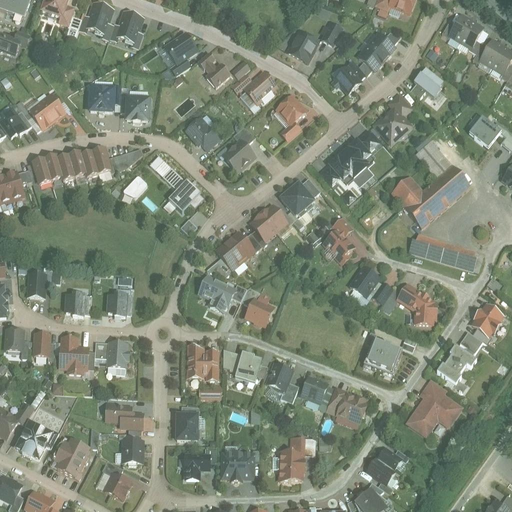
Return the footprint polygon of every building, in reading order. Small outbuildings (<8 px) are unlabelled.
[(32,0),(3,0),(0,8),(0,12),(24,22),(32,0)] [(69,1),(67,0),(47,0),(43,14),(62,20),(63,20),(67,9),(69,1)] [(393,0),(379,0),(376,9),(389,14),(391,9),(390,9),(393,0)] [(393,0),(390,9),(391,9),(410,17),(417,0),(416,0),(393,0)] [(112,13),(94,8),(90,21),(87,31),(104,36),(107,27),(112,13)] [(67,9),(63,20),(62,20),(60,26),(68,28),(74,11),(67,9)] [(143,22),(125,16),(117,40),(135,46),(138,36),(143,22)] [(84,19),(79,34),(86,36),(87,31),(90,21),(84,19)] [(454,30),(449,38),(452,40),(460,45),(459,46),(460,46),(472,25),(461,19),(454,30)] [(472,25),(460,46),(460,47),(461,45),(470,51),(472,52),(477,44),(484,32),(472,25)] [(103,41),(109,43),(109,42),(113,29),(107,27),(104,36),(103,41)] [(454,30),(448,27),(442,37),(450,42),(452,40),(449,38),(454,30)] [(109,42),(115,44),(120,30),(114,28),(113,29),(109,42)] [(342,34),(332,28),(323,43),(318,45),(318,46),(324,44),(334,49),(342,34)] [(30,40),(19,35),(16,43),(21,45),(20,47),(26,49),(30,40)] [(16,43),(0,36),(0,53),(1,54),(3,54),(15,58),(20,47),(21,45),(16,43)] [(133,50),(139,52),(144,38),(138,36),(135,46),(133,50)] [(301,36),(294,48),(292,47),(288,55),(308,66),(313,59),(311,58),(318,46),(318,45),(301,36)] [(402,40),(391,36),(385,42),(394,50),(402,40)] [(186,37),(166,50),(177,67),(178,67),(186,62),(197,54),(186,37)] [(385,42),(380,37),(369,49),(386,63),(389,60),(388,59),(395,51),(394,50),(385,42)] [(504,51),(492,43),(486,53),(487,54),(481,64),(492,70),(490,74),(504,51)] [(483,47),(477,44),(472,52),(470,51),(468,53),(476,58),(481,50),(483,47)] [(386,63),(369,49),(359,61),(364,65),(373,73),(375,75),(382,66),(383,67),(386,63)] [(143,65),(157,56),(153,50),(139,58),(143,65)] [(476,58),(473,63),(479,67),(481,64),(487,54),(486,53),(481,50),(476,58)] [(511,55),(504,51),(490,74),(492,71),(503,77),(509,67),(510,68),(510,67),(511,64),(511,55)] [(438,57),(431,52),(426,58),(433,63),(438,57)] [(210,56),(199,66),(204,73),(212,66),(216,63),(210,56)] [(177,67),(171,71),(177,79),(191,70),(186,62),(178,67),(177,67)] [(244,65),(233,74),(239,82),(250,72),(244,65)] [(359,71),(355,65),(349,70),(360,84),(366,79),(359,71)] [(373,73),(364,65),(359,71),(366,79),(367,80),(373,73)] [(222,67),(217,71),(212,66),(206,72),(210,77),(206,80),(216,91),(231,78),(222,67)] [(509,67),(503,77),(501,80),(507,84),(511,76),(511,68),(510,67),(510,68),(509,67)] [(360,84),(349,70),(336,81),(349,97),(362,86),(360,84)] [(438,80),(429,72),(428,74),(426,73),(422,78),(421,78),(415,86),(426,95),(435,102),(441,94),(439,92),(444,87),(437,81),(438,80)] [(461,76),(455,75),(453,82),(459,84),(461,76)] [(264,77),(253,87),(251,84),(244,90),(246,93),(247,94),(257,105),(258,106),(272,94),(276,90),(264,77)] [(246,78),(233,90),(238,96),(244,90),(251,84),(252,84),(246,78)] [(6,81),(1,84),(6,91),(11,88),(6,81)] [(426,95),(417,87),(410,95),(418,104),(426,95)] [(122,90),(114,90),(114,93),(114,108),(121,108),(122,98),(122,90)] [(114,93),(92,92),(91,114),(113,115),(114,108),(114,93)] [(65,105),(57,94),(52,98),(60,108),(65,105)] [(257,105),(247,94),(240,100),(250,111),(257,105)] [(272,94),(262,103),(265,106),(274,97),(272,94)] [(60,108),(52,98),(41,106),(54,124),(65,116),(60,108)] [(129,99),(122,98),(121,108),(121,116),(128,117),(128,102),(129,102),(129,99)] [(411,112),(400,99),(391,107),(395,112),(402,120),(403,119),(411,112)] [(293,100),(287,105),(285,105),(282,107),(282,109),(280,111),(285,116),(283,118),(291,127),(292,128),(295,125),(306,115),(293,100)] [(23,105),(18,109),(19,110),(25,118),(30,114),(41,106),(37,101),(26,110),(23,105)] [(129,102),(128,102),(128,117),(127,123),(148,124),(149,103),(129,102)] [(65,105),(60,108),(65,116),(70,112),(65,105)] [(54,124),(41,106),(30,114),(34,120),(43,132),(54,124)] [(25,118),(19,110),(14,115),(27,133),(33,129),(29,124),(25,118)] [(395,112),(375,129),(391,147),(399,140),(402,139),(405,136),(406,134),(407,133),(404,129),(408,125),(403,119),(402,120),(395,112)] [(34,120),(30,114),(25,118),(29,124),(34,120)] [(27,133),(14,115),(5,121),(7,124),(2,127),(2,128),(8,137),(12,141),(18,136),(21,139),(28,134),(27,133)] [(43,132),(34,120),(29,124),(33,129),(38,135),(43,132)] [(482,121),(469,137),(488,153),(500,138),(501,136),(494,130),(482,121)] [(214,136),(201,122),(187,134),(195,144),(196,143),(200,148),(199,148),(200,149),(202,147),(214,136)] [(2,127),(0,124),(0,136),(3,140),(8,137),(2,128),(2,127)] [(291,127),(281,136),(288,144),(301,132),(295,125),(292,128),(291,127)] [(511,137),(497,126),(494,130),(501,136),(500,138),(506,141),(501,147),(511,156),(511,137)] [(256,140),(244,130),(234,139),(240,146),(241,144),(246,150),(256,140)] [(379,146),(369,134),(360,142),(362,145),(369,152),(370,154),(379,146)] [(214,136),(202,147),(208,154),(220,143),(214,136)] [(246,150),(241,144),(240,146),(230,154),(231,155),(226,160),(238,175),(255,160),(246,150)] [(351,151),(339,162),(338,161),(330,168),(333,171),(331,173),(337,180),(339,178),(344,183),(350,177),(353,181),(367,168),(364,165),(371,159),(366,154),(369,152),(362,145),(360,147),(357,144),(350,151),(351,151)] [(453,169),(432,145),(417,158),(437,182),(453,169)] [(141,152),(130,155),(134,166),(143,158),(141,152)] [(105,153),(93,157),(99,177),(110,174),(111,174),(107,162),(105,153)] [(130,155),(125,157),(129,170),(134,166),(130,155)] [(82,160),(81,157),(69,160),(75,181),(86,178),(87,178),(82,160)] [(93,157),(82,160),(87,178),(86,178),(87,181),(99,177),(93,157)] [(125,157),(119,159),(123,173),(127,172),(129,170),(125,157)] [(119,159),(107,162),(111,174),(110,174),(111,177),(123,173),(119,159)] [(159,159),(150,168),(156,173),(165,164),(159,159)] [(57,160),(45,164),(52,185),(63,181),(58,164),(57,160)] [(58,164),(63,181),(64,185),(75,181),(69,160),(58,164)] [(45,164),(33,168),(37,179),(40,188),(52,185),(45,164)] [(165,164),(156,173),(162,179),(171,170),(165,164)] [(437,182),(423,194),(411,180),(392,196),(422,231),(471,190),(453,169),(437,182)] [(331,173),(329,170),(323,176),(332,187),(338,181),(337,180),(331,173)] [(186,184),(172,171),(163,180),(177,194),(169,203),(183,216),(191,207),(196,211),(205,202),(200,198),(201,196),(188,183),(186,184)] [(29,173),(17,177),(21,188),(32,185),(31,180),(29,173)] [(17,176),(11,177),(0,179),(0,205),(1,208),(1,207),(5,205),(6,206),(20,202),(19,201),(24,200),(21,188),(17,177),(17,176)] [(37,179),(31,180),(32,185),(36,196),(42,194),(40,188),(37,179)] [(148,189),(138,179),(124,195),(124,196),(135,202),(148,189)] [(321,196),(309,182),(301,189),(312,203),(321,196)] [(299,187),(281,202),(296,220),(298,218),(301,221),(314,210),(312,207),(314,205),(312,203),(301,189),(299,187)] [(163,209),(170,217),(176,211),(170,204),(163,209)] [(278,215),(273,210),(265,216),(264,215),(261,218),(276,235),(287,227),(278,215)] [(199,212),(191,222),(199,229),(207,219),(199,212)] [(293,225),(282,212),(278,215),(287,227),(289,229),(294,226),(293,225)] [(276,235),(261,218),(258,220),(259,221),(252,228),(256,233),(264,242),(266,244),(276,235)] [(304,229),(298,221),(293,225),(294,226),(300,233),(304,229)] [(344,221),(332,231),(337,236),(326,246),(325,249),(328,251),(331,251),(336,257),(336,260),(342,267),(349,261),(347,258),(354,251),(346,242),(346,239),(354,232),(344,221)] [(198,230),(189,222),(181,231),(190,239),(198,230)] [(264,242),(256,233),(251,237),(259,246),(264,242)] [(307,239),(313,246),(319,241),(313,234),(307,239)] [(245,242),(239,236),(228,246),(244,264),(255,255),(255,254),(245,242)] [(473,253),(417,236),(411,254),(468,271),(473,253)] [(251,237),(245,242),(255,254),(255,255),(256,256),(263,250),(259,246),(251,237)] [(264,242),(259,246),(263,250),(263,251),(268,247),(266,244),(264,242)] [(228,246),(216,255),(221,261),(218,264),(229,279),(234,274),(233,273),(244,264),(228,246)] [(218,264),(207,273),(225,282),(229,279),(218,264)] [(380,282),(364,271),(351,290),(362,299),(366,301),(370,296),(373,299),(382,287),(378,284),(380,282)] [(52,275),(44,274),(44,278),(46,279),(45,292),(51,292),(52,287),(52,275)] [(62,276),(52,275),(52,287),(61,287),(62,276)] [(44,278),(31,278),(30,300),(44,301),(45,292),(46,279),(44,278)] [(235,294),(208,281),(202,294),(214,299),(210,310),(225,317),(232,302),(235,294)] [(392,293),(383,286),(382,287),(373,299),(372,300),(382,307),(383,307),(393,293),(392,293)] [(417,293),(409,288),(399,303),(417,315),(416,327),(433,328),(433,321),(436,321),(437,307),(434,307),(434,306),(428,302),(429,301),(423,297),(423,299),(416,294),(417,293)] [(237,289),(235,294),(232,302),(241,306),(247,293),(237,289)] [(261,296),(251,291),(247,293),(241,306),(252,310),(255,303),(257,304),(261,296)] [(362,299),(354,293),(351,298),(359,303),(362,299)] [(85,298),(74,298),(74,300),(68,300),(67,316),(73,316),(73,319),(84,319),(84,317),(85,299),(85,298)] [(116,300),(110,300),(109,316),(115,316),(115,319),(126,320),(126,317),(127,299),(127,298),(117,298),(116,300)] [(92,299),(85,299),(84,317),(91,317),(92,299)] [(134,300),(127,299),(126,317),(133,318),(134,300)] [(257,304),(255,303),(252,310),(247,320),(255,324),(255,327),(261,329),(263,328),(266,329),(271,319),(269,318),(272,311),(257,304)] [(6,306),(0,306),(0,321),(7,321),(6,313),(8,313),(8,308),(6,308),(6,306)] [(504,320),(486,307),(471,329),(477,333),(489,342),(504,320)] [(24,334),(7,333),(6,353),(22,355),(23,355),(24,344),(24,334)] [(473,338),(487,348),(491,343),(489,342),(477,333),(473,338)] [(483,346),(468,336),(460,347),(475,357),(483,346)] [(51,338),(36,337),(35,359),(49,360),(50,346),(51,338)] [(368,349),(375,352),(377,347),(378,348),(381,341),(374,337),(368,349)] [(406,340),(401,351),(413,356),(417,345),(406,340)] [(78,342),(63,341),(63,350),(62,350),(61,371),(69,372),(69,377),(83,378),(83,373),(88,373),(89,355),(89,352),(77,351),(78,342)] [(108,346),(96,345),(96,355),(95,361),(109,362),(110,349),(108,348),(108,346)] [(128,348),(115,347),(115,349),(110,349),(109,362),(108,370),(117,371),(126,371),(127,364),(129,364),(130,356),(127,356),(128,348)] [(375,352),(368,369),(393,379),(402,357),(378,348),(377,347),(375,352)] [(477,364),(456,349),(450,357),(452,358),(445,369),(443,367),(437,375),(456,388),(462,380),(460,379),(467,369),(471,372),(477,364)] [(204,353),(199,353),(199,350),(189,350),(189,381),(203,381),(203,378),(208,379),(208,384),(218,384),(218,355),(217,355),(217,356),(218,356),(218,360),(203,359),(204,353)] [(235,356),(224,353),(224,371),(230,373),(235,356)] [(96,355),(89,355),(88,373),(94,373),(95,361),(96,355)] [(254,360),(243,356),(243,358),(235,356),(230,373),(230,374),(237,376),(236,379),(248,382),(249,380),(257,382),(258,379),(261,368),(263,363),(254,361),(254,360)] [(268,370),(261,368),(258,379),(264,381),(268,370)] [(293,374),(276,368),(268,387),(272,391),(275,394),(279,396),(280,396),(283,397),(283,398),(288,385),(293,374)] [(328,388),(309,381),(302,399),(321,406),(324,400),(328,389),(328,388)] [(299,390),(288,385),(283,398),(283,397),(281,402),(293,406),(299,390)] [(49,395),(62,395),(63,387),(49,386),(49,395)] [(432,386),(423,399),(427,401),(436,408),(442,399),(445,395),(432,386)] [(335,392),(328,389),(324,400),(331,403),(335,392)] [(347,396),(335,391),(331,403),(329,408),(340,413),(346,398),(347,396)] [(30,408),(35,412),(46,396),(41,393),(30,408)] [(346,398),(340,413),(339,415),(350,419),(349,422),(360,426),(368,407),(366,406),(367,404),(362,402),(361,404),(346,398)] [(427,401),(409,426),(426,438),(438,422),(449,429),(461,412),(442,399),(436,408),(427,401)] [(331,403),(324,400),(321,406),(329,408),(331,403)] [(35,413),(25,406),(15,421),(19,424),(25,428),(35,413)] [(329,408),(321,406),(319,411),(327,414),(329,408)] [(116,410),(108,409),(107,424),(122,425),(122,431),(129,431),(142,432),(143,432),(144,418),(132,417),(132,411),(116,410)] [(0,411),(0,410),(0,436),(7,441),(19,424),(15,421),(12,419),(12,416),(10,414),(7,415),(0,411)] [(233,413),(230,419),(241,423),(243,416),(233,413)] [(251,426),(260,427),(260,416),(252,415),(251,426)] [(198,420),(178,420),(178,444),(198,444),(198,420)] [(27,439),(25,438),(21,444),(18,442),(15,448),(18,450),(18,451),(40,462),(46,449),(45,448),(53,433),(52,433),(35,424),(27,439)] [(100,435),(92,431),(91,451),(99,452),(100,435)] [(60,436),(52,432),(52,433),(53,433),(45,448),(46,449),(51,452),(60,436)] [(313,442),(292,441),(292,455),(293,455),(292,457),(300,458),(301,454),(303,451),(303,449),(316,449),(317,443),(313,442)] [(70,449),(63,445),(53,464),(60,467),(58,472),(79,483),(82,477),(81,476),(89,459),(87,458),(90,453),(72,444),(70,449)] [(142,444),(125,444),(124,466),(129,466),(129,468),(138,469),(138,466),(142,466),(143,444),(142,444)] [(217,451),(208,451),(208,459),(210,459),(216,459),(217,451)] [(395,458),(386,452),(379,463),(377,462),(396,475),(394,474),(402,463),(395,458)] [(410,461),(398,453),(395,458),(402,463),(406,467),(410,461)] [(292,457),(293,455),(292,455),(282,455),(281,472),(281,484),(292,485),(294,482),(302,483),(302,476),(305,476),(306,465),(303,465),(303,458),(300,458),(292,457)] [(223,457),(222,481),(231,482),(231,485),(241,485),(241,482),(253,482),(254,458),(223,457)] [(208,459),(186,458),(186,472),(210,473),(210,459),(208,459)] [(282,460),(274,460),(273,472),(281,472),(282,460)] [(396,475),(377,462),(368,475),(382,485),(387,488),(396,475)] [(124,472),(108,464),(103,474),(113,479),(114,477),(120,480),(124,472)] [(120,480),(114,477),(113,479),(105,494),(123,503),(125,499),(126,499),(129,493),(132,486),(120,480)] [(5,480),(0,489),(0,496),(6,500),(4,502),(13,507),(18,498),(22,489),(16,486),(15,486),(12,484),(11,483),(5,480)] [(394,492),(387,488),(382,485),(378,490),(384,494),(390,498),(394,492)] [(378,490),(373,486),(369,491),(372,493),(379,499),(380,498),(384,494),(378,490)] [(372,493),(366,498),(363,495),(359,499),(361,502),(355,507),(357,511),(393,511),(394,511),(386,504),(380,498),(379,499),(372,493)] [(54,505),(35,495),(26,511),(50,511),(51,511),(54,505)] [(18,498),(13,507),(9,511),(19,511),(25,501),(18,498)] [(511,511),(511,501),(508,499),(500,509),(504,511),(511,511)]
